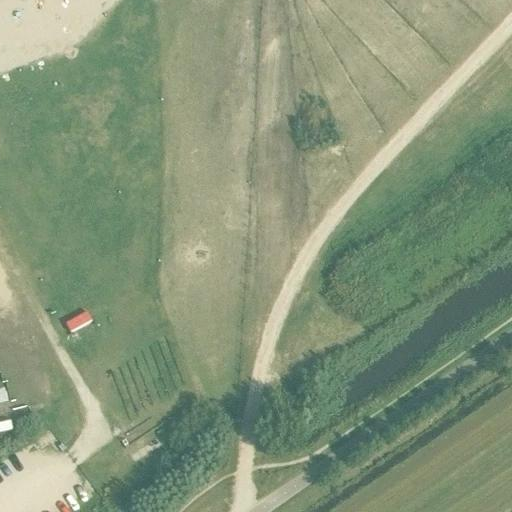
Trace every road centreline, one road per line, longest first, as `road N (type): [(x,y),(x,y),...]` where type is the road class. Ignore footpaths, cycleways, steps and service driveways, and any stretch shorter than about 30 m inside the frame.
road 1 (track): [(250,428),(296,271),(325,225),(511,34)]
road 2 (unknown): [(298,483),(329,484),(511,357)]
